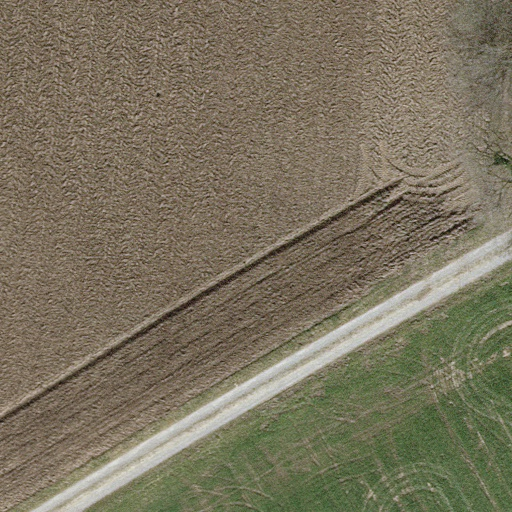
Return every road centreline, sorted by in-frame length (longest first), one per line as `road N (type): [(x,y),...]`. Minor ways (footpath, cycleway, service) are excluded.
road 1 (track): [(61,511),(476,263)]
road 2 (track): [(496,0),(476,263)]
